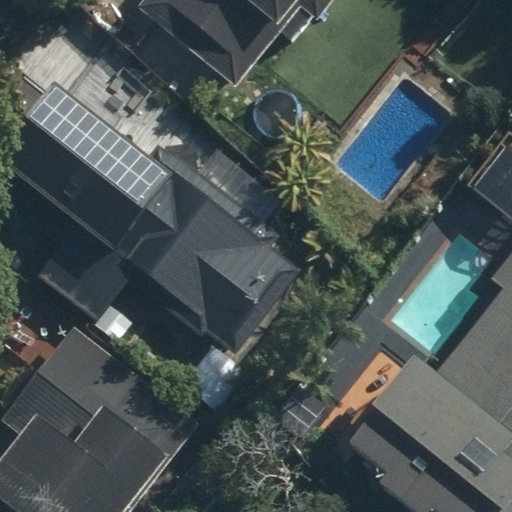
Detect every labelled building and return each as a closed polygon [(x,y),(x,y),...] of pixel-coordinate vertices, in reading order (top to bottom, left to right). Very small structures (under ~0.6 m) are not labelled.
[(170,0),(254,67),(308,0),(170,0)] [(303,270),(53,79),(4,141),(35,165),(24,179),(0,161),(0,257),(14,269),(38,237),(58,253),(37,280),(96,325),(131,280),(234,359),(303,270)] [(511,511),(511,257),(492,283),(505,293),(438,378),(415,360),(346,448),(383,477),(375,488),(406,511),(511,511)] [(133,511),(200,429),(74,329),(0,421),(22,439),(0,466),(0,511),(133,511)] [(180,389),(215,415),(246,376),(212,349),(180,389)]
